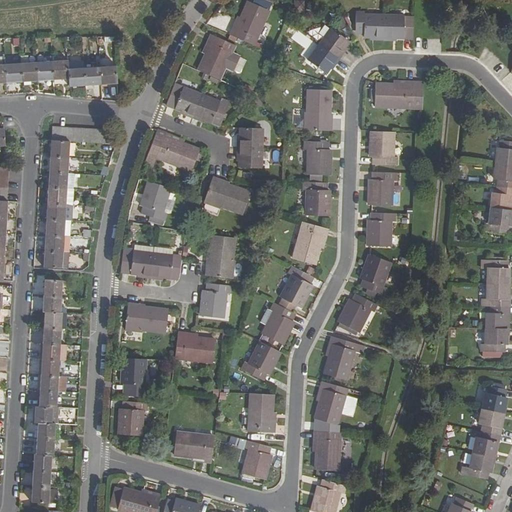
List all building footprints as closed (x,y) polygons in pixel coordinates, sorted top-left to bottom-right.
[(249,2),(236,30),(233,28),(230,35),(253,46),(269,11),(249,2)] [(294,13),(304,13),(304,2),(294,2),(294,13)] [(376,41),(383,41),(384,16),(364,16),(363,38),(376,38),(376,41)] [(384,16),(383,41),(391,41),(391,39),(414,39),(414,18),(404,18),(404,16),(384,16)] [(318,34),(324,39),(331,30),(325,26),(318,34)] [(324,39),(319,45),(340,60),(344,53),(342,52),(349,42),(331,29),(331,30),(324,39)] [(211,44),(198,71),(219,81),(234,46),(211,35),(208,42),(211,44)] [(340,60),(319,45),(308,61),(326,74),(333,64),(335,66),(340,60)] [(68,62),(53,63),(54,81),(69,80),(69,70),(68,62)] [(54,81),(53,63),(37,64),(38,82),(54,81)] [(38,82),(37,64),(21,65),(22,83),(38,82)] [(22,83),(21,65),(6,66),(7,84),(22,83)] [(118,84),(117,67),(101,68),(102,85),(118,84)] [(102,85),(101,68),(85,69),(86,86),(102,85)] [(69,70),(69,80),(70,87),(86,86),(85,69),(69,70)] [(406,86),(375,85),(374,107),(413,109),(414,83),(406,83),(406,86)] [(202,95),(174,84),(166,105),(187,113),(186,116),(192,118),(202,95)] [(332,119),(330,119),(331,91),(309,90),(308,113),(305,113),(305,131),(332,131),(332,119)] [(202,95),(192,118),(200,122),(201,119),(212,124),(220,103),(202,95)] [(250,101),(255,109),(262,104),(258,97),(250,101)] [(371,125),(371,146),(373,146),(373,158),(373,166),(397,166),(398,126),(371,125)] [(237,141),(237,148),(262,149),(262,129),(240,128),(240,141),(237,141)] [(157,130),(144,165),(152,168),(156,158),(192,172),(200,151),(171,140),(172,136),(157,130)] [(52,141),(51,157),(69,158),(70,142),(52,141)] [(497,148),(495,164),(511,165),(511,142),(501,141),(500,148),(497,148)] [(328,150),(328,143),(305,142),(305,150),(308,150),(307,176),(330,176),(331,150),(328,150)] [(261,169),(262,149),(237,148),(237,157),(239,157),(239,169),(261,169)] [(69,158),(51,157),(50,173),(68,174),(69,158)] [(511,165),(495,164),(494,180),(498,180),(498,187),(511,188),(511,165)] [(50,173),(49,189),(67,190),(68,174),(50,173)] [(373,181),(370,181),(369,206),(392,207),(393,182),(396,182),(397,174),(373,173),(373,181)] [(243,214),(250,193),(224,184),(225,182),(212,178),(204,204),(220,209),(221,207),(243,214)] [(148,182),(140,206),(143,207),(141,214),(163,222),(166,214),(162,213),(170,189),(148,182)] [(303,191),(307,191),(306,216),(329,217),(330,191),(327,191),(327,183),(303,182),(303,191)] [(492,193),(491,208),(511,210),(511,188),(498,187),(497,193),(492,193)] [(67,190),(49,189),(48,204),(66,205),(67,190)] [(8,202),(0,201),(0,217),(8,218),(9,202),(8,202)] [(48,204),(47,220),(65,221),(66,205),(48,204)] [(511,216),(511,210),(491,208),(489,225),(492,225),(491,232),(508,234),(509,227),(511,227),(511,216)] [(372,221),(369,221),(368,247),(391,247),(391,222),(395,222),(395,214),(372,213),(372,221)] [(65,221),(47,220),(46,236),(64,237),(65,221)] [(314,265),(323,236),(326,237),(328,230),(303,223),(293,259),(314,265)] [(46,236),(45,251),(63,252),(64,237),(46,236)] [(235,262),(232,261),(235,239),(213,236),(210,264),(207,263),(206,276),(232,279),(235,262)] [(122,251),(119,272),(143,276),(143,278),(150,279),(153,248),(135,246),(134,252),(122,251)] [(153,248),(150,279),(158,280),(158,277),(178,280),(181,257),(172,256),(173,250),(153,248)] [(63,252),(45,251),(44,268),(68,269),(69,253),(63,252)] [(370,255),(361,279),(364,281),(361,288),(384,295),(386,288),(383,287),(391,263),(370,255)] [(487,284),(509,285),(510,269),(507,269),(508,261),(490,261),(490,268),(487,268),(487,284)] [(289,274),(291,276),(280,298),(301,309),(312,286),(310,285),(313,278),(292,267),(289,274)] [(45,280),(44,296),(61,297),(62,282),(45,280)] [(207,291),(203,291),(200,317),(223,319),(226,294),(230,295),(231,286),(207,284),(207,291)] [(509,285),(487,284),(487,300),(491,300),(491,307),(510,307),(510,300),(509,300),(509,285)] [(352,301),(350,300),(338,323),(358,334),(370,311),(373,312),(377,305),(355,294),(352,301)] [(45,313),(60,313),(61,297),(44,296),(43,313),(45,313)] [(141,305),(128,304),(125,331),(143,333),(143,330),(166,332),(168,310),(141,307),(141,305)] [(270,311),(273,313),(262,335),(283,345),(294,322),(291,321),(295,314),(274,304),(270,311)] [(486,312),(486,328),(508,329),(508,314),(510,314),(510,307),(491,307),(491,313),(486,312)] [(44,328),(61,329),(62,314),(60,313),(45,313),(44,328)] [(44,328),(43,344),(60,345),(61,329),(44,328)] [(508,329),(486,328),(485,343),(480,343),(480,352),(505,353),(505,345),(507,345),(508,329)] [(178,333),(175,359),(213,363),(215,340),(185,337),(185,334),(178,333)] [(329,344),(333,345),(325,374),(347,380),(356,344),(331,337),(329,344)] [(241,369),(263,381),(266,374),(269,375),(281,352),(260,342),(248,364),(245,362),(241,369)] [(43,344),(42,360),(59,361),(60,345),(43,344)] [(148,385),(145,385),(146,359),(122,358),(121,384),(124,384),(124,392),(148,393),(148,385)] [(59,361),(42,360),(41,376),(58,377),(59,361)] [(41,376),(40,392),(57,392),(58,377),(41,376)] [(319,389),(323,390),(315,419),(337,426),(347,388),(321,382),(319,389)] [(482,409),(503,414),(506,398),(504,398),(506,391),(489,387),(487,394),(485,394),(482,409)] [(40,392),(39,407),(56,408),(57,392),(40,392)] [(271,426),(273,395),(251,394),(248,432),(274,434),(275,426),(271,426)] [(123,409),(120,409),(119,435),(141,436),(143,412),(146,412),(147,403),(123,402),(123,409)] [(56,408),(39,407),(35,407),(34,423),(38,423),(55,424),(58,424),(59,408),(56,408)] [(481,432),(500,437),(502,430),(500,429),(503,414),(482,409),(478,425),(483,426),(481,432)] [(38,423),(37,439),(54,440),(55,424),(38,423)] [(313,439),(317,440),(316,470),(339,471),(340,433),(313,432),(313,439)] [(472,453),(493,458),(497,442),(499,442),(500,437),(481,432),(480,438),(476,437),(472,453)] [(173,456),(204,459),(203,463),(211,464),(214,437),(176,433),(173,456)] [(54,440),(37,439),(36,455),(51,456),(53,456),(54,440)] [(246,450),(249,450),(242,475),(265,481),(271,456),(269,455),(271,447),(248,441),(246,450)] [(493,458),(472,453),(468,469),(471,469),(470,477),(487,480),(488,473),(490,473),(493,458)] [(51,456),(36,455),(34,455),(33,471),(50,472),(51,456)] [(50,472),(33,471),(32,487),(49,488),(50,472)] [(320,487),(318,487),(311,511),(312,511),(334,511),(340,494),(343,494),(345,486),(323,480),(320,487)] [(49,488),(32,487),(31,503),(48,504),(49,490),(49,488)] [(110,507),(117,509),(123,490),(116,488),(110,507)] [(156,511),(161,496),(153,493),(152,497),(142,494),(123,489),(123,490),(117,509),(117,511),(122,511),(156,511)] [(57,491),(49,490),(48,504),(57,504),(57,491)] [(448,511),(470,511),(473,505),(457,498),(454,505),(452,505),(448,511)] [(199,511),(201,506),(176,500),(175,502),(167,501),(163,511),(199,511)]
